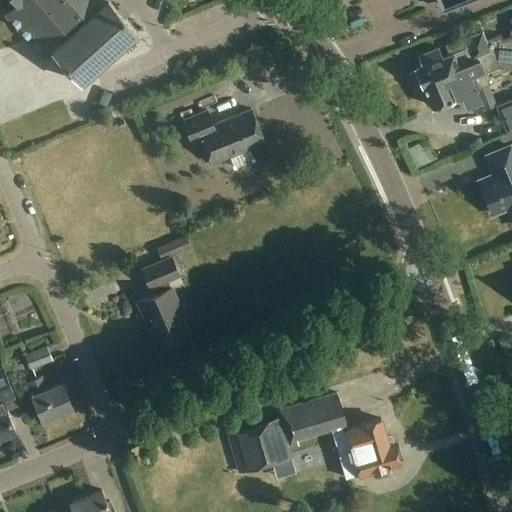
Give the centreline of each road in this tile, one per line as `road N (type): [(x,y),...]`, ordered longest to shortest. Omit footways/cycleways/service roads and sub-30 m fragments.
road 1 (unclassified): [(115,438),(428,273)]
road 2 (tertiary): [(428,273),(368,126),(283,0)]
road 3 (residential): [(115,438),(37,258)]
road 4 (tertiary): [(483,433),(428,273)]
road 5 (unclassified): [(0,484),(115,438)]
